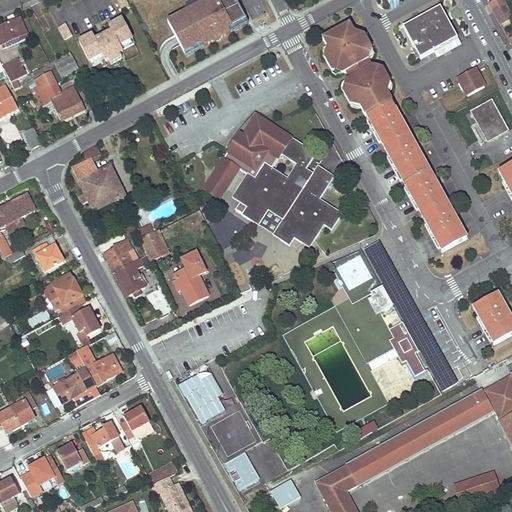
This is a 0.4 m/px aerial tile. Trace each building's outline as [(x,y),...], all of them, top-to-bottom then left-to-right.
[(118,0),(121,4),(119,5),(122,12),(130,8),(126,0),(118,0)] [(249,24),(235,0),(210,0),(204,3),(203,0),(185,9),(187,13),(168,23),(186,57),(249,24)] [(493,11),(505,4),(502,0),(496,0),(489,4),(493,11)] [(511,18),(511,17),(505,4),(493,11),(500,25),(511,18)] [(458,39),(440,8),(403,28),(420,60),(434,52),(458,39)] [(13,14),(7,17),(10,24),(0,28),(0,42),(1,45),(2,45),(4,51),(28,40),(20,20),(16,21),(13,14)] [(93,36),(79,43),(90,62),(103,56),(106,62),(109,61),(111,65),(122,59),(120,55),(124,53),(120,46),(133,40),(123,20),(109,27),(112,33),(96,41),(93,36)] [(66,24),(58,29),(64,41),(72,37),(66,24)] [(467,239),(391,103),(392,102),(388,95),(384,87),(391,84),(383,70),(377,74),(373,67),(372,68),(369,61),(369,60),(365,54),(372,50),(365,36),(358,40),(354,33),(350,25),(324,40),(323,40),(327,48),(331,55),(325,59),(332,72),(339,69),(342,75),(346,73),(349,72),(352,70),(356,77),(352,79),(346,82),(350,89),(343,92),(351,106),(357,102),(361,109),(365,117),(366,116),(442,253),(467,239)] [(437,57),(461,44),(458,39),(434,52),(437,57)] [(56,66),(62,77),(79,69),(72,57),(56,66)] [(3,69),(12,84),(16,82),(27,76),(22,66),(26,64),(23,58),(3,69)] [(485,88),(475,70),(458,79),(468,97),(485,88)] [(28,84),(34,97),(56,86),(49,74),(28,84)] [(16,82),(12,84),(15,91),(20,88),(16,82)] [(56,86),(34,97),(40,109),(45,106),(48,114),(55,110),(61,123),(85,111),(74,89),(61,95),(56,86)] [(0,90),(0,119),(18,110),(6,87),(0,90)] [(508,132),(491,101),(473,111),(486,136),(490,142),(508,132)] [(509,132),(492,101),(491,101),(508,132),(509,132)] [(486,136),(473,111),(471,113),(488,143),(490,142),(486,136)] [(314,241),(324,226),(332,231),(342,215),(320,200),(335,177),(326,172),(321,180),(313,174),(306,170),(316,155),(258,117),(257,116),(243,136),(240,134),(228,153),(203,191),(219,201),(239,170),(247,175),(237,190),(245,195),(240,203),(235,211),(242,215),(242,216),(251,222),(256,214),(264,219),(273,203),(288,213),(278,228),(285,233),(280,241),(290,247),(295,239),(302,244),(307,236),(314,241)] [(19,121),(24,128),(31,124),(27,117),(19,121)] [(25,133),(33,150),(42,145),(34,129),(25,133)] [(101,156),(96,147),(83,154),(87,162),(91,160),(91,161),(101,156)] [(98,174),(91,161),(91,160),(87,162),(82,164),(89,178),(98,174)] [(126,198),(111,167),(98,174),(89,178),(82,164),(72,169),(85,195),(79,197),(83,205),(89,203),(94,213),(126,198)] [(511,165),(499,173),(511,196),(511,165)] [(321,180),(326,172),(318,167),(313,174),(321,180)] [(240,203),(245,195),(237,190),(232,198),(240,203)] [(21,220),(35,212),(26,195),(12,202),(13,204),(7,208),(0,211),(0,250),(2,254),(4,259),(12,255),(0,233),(0,230),(6,227),(9,234),(24,226),(21,220)] [(278,228),(288,213),(273,203),(264,219),(259,226),(273,236),(278,228)] [(259,226),(264,219),(256,214),(251,222),(259,226)] [(153,233),(150,226),(143,229),(146,236),(153,233)] [(125,239),(136,234),(136,233),(133,227),(122,232),(125,239)] [(280,241),(285,233),(278,228),(273,236),(280,241)] [(146,236),(143,229),(136,233),(136,234),(139,240),(146,236)] [(168,253),(158,231),(153,233),(146,236),(139,240),(147,256),(150,262),(168,253)] [(310,249),(314,241),(307,236),(302,244),(310,249)] [(132,264),(126,253),(132,251),(127,241),(113,248),(115,250),(105,256),(115,274),(132,264)] [(46,245),(34,251),(46,272),(64,263),(55,247),(49,251),(46,245)] [(12,255),(4,259),(8,266),(25,256),(22,250),(12,255)] [(138,261),(132,251),(126,253),(132,264),(138,261)] [(209,297),(199,277),(200,276),(196,268),(203,265),(196,253),(181,260),(186,269),(174,274),(177,280),(182,291),(190,307),(209,297)] [(145,288),(136,271),(143,267),(144,269),(146,269),(147,271),(153,268),(150,262),(147,256),(138,261),(132,264),(115,274),(127,297),(133,294),(135,298),(141,295),(139,291),(145,288)] [(206,273),(203,265),(196,268),(200,276),(206,273)] [(60,309),(63,315),(79,307),(85,303),(71,275),(44,290),(48,297),(46,299),(45,304),(46,306),(47,308),(50,309),(52,310),(54,309),(55,311),(60,309)] [(182,291),(177,280),(173,282),(179,293),(182,291)] [(393,306),(382,288),(371,294),(374,298),(369,301),(377,315),(393,306)] [(511,336),(511,320),(498,295),(473,308),(494,346),(511,336)] [(84,331),(88,337),(101,330),(97,323),(94,325),(91,318),(93,317),(89,309),(82,313),(79,307),(63,315),(59,317),(64,326),(73,321),(80,334),(84,331)] [(414,354),(414,353),(417,351),(413,342),(403,324),(390,331),(395,339),(390,342),(402,363),(406,361),(415,377),(425,372),(424,371),(414,354)] [(77,335),(82,343),(89,340),(88,337),(84,331),(80,334),(77,335)] [(25,338),(20,341),(23,347),(28,344),(25,338)] [(77,352),(80,358),(87,354),(87,353),(85,350),(84,348),(77,352)] [(87,370),(96,387),(122,373),(113,356),(87,370)] [(87,370),(65,382),(67,387),(63,390),(69,401),(96,387),(87,370)] [(38,384),(46,380),(43,373),(35,377),(38,384)] [(196,384),(212,375),(206,374),(202,374),(200,375),(193,379),(196,384)] [(226,412),(218,398),(223,395),(212,375),(196,384),(193,379),(193,378),(178,387),(185,400),(186,399),(202,426),(226,412)] [(511,375),(315,484),(330,511),(357,511),(346,492),(494,412),(511,445),(511,375)] [(10,408),(21,428),(35,420),(31,412),(37,408),(30,397),(24,400),(22,396),(8,404),(10,408)] [(14,432),(21,428),(10,408),(0,412),(0,428),(2,427),(5,433),(12,430),(14,432)] [(123,417),(127,423),(134,437),(137,441),(154,432),(150,424),(141,408),(123,417)] [(127,423),(120,427),(128,440),(134,437),(127,423)] [(378,430),(374,423),(364,428),(368,435),(378,430)] [(99,431),(102,433),(112,427),(111,425),(99,431)] [(95,458),(101,454),(99,450),(111,443),(116,454),(125,449),(112,427),(102,433),(92,438),(94,441),(87,444),(95,458)] [(89,463),(82,450),(76,454),(72,446),(58,454),(67,471),(81,464),(83,466),(89,463)] [(101,454),(95,458),(98,465),(105,461),(101,454)] [(239,491),(259,480),(253,471),(249,473),(245,467),(250,464),(245,455),(225,467),(230,474),(236,471),(241,479),(234,483),(239,491)] [(51,457),(30,469),(32,473),(20,479),(25,488),(31,498),(42,492),(39,486),(53,479),(57,485),(64,481),(51,457)] [(151,484),(152,486),(169,478),(177,474),(172,463),(164,468),(168,474),(152,483),(151,484)] [(253,471),(250,464),(245,467),(249,473),(253,471)] [(164,468),(149,476),(152,483),(168,474),(164,468)] [(493,474),(454,487),(460,504),(499,491),(493,474)] [(152,486),(153,497),(160,494),(169,511),(191,511),(188,505),(186,505),(184,502),(186,501),(178,485),(174,487),(169,478),(152,486)] [(4,485),(4,483),(0,485),(0,503),(4,511),(9,511),(19,507),(14,498),(21,495),(13,480),(4,485)] [(301,499),(291,482),(271,493),(281,510),(301,499)] [(124,487),(115,492),(117,497),(127,491),(124,487)] [(14,498),(19,507),(25,503),(21,495),(14,498)] [(82,511),(85,511),(104,503),(102,498),(81,509),(82,511)] [(137,511),(133,503),(113,511),(137,511)]
